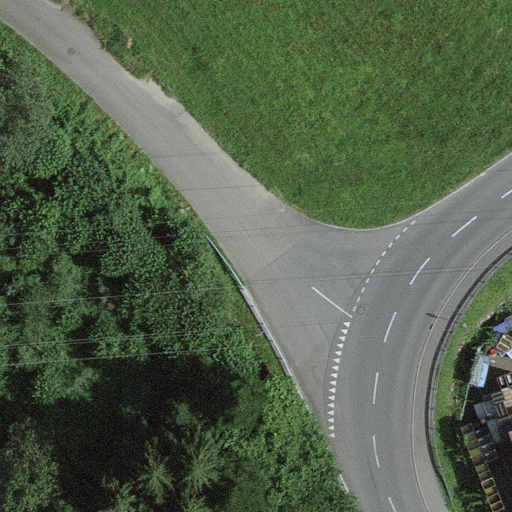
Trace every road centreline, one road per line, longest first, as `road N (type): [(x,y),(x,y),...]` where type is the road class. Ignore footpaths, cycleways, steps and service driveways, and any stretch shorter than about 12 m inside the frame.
road 1 (unclassified): [(382,341),(272,252),(19,0)]
road 2 (unclassified): [(511,188),(429,257),(382,341)]
road 3 (unclassified): [(382,341),(373,446),(393,511)]
